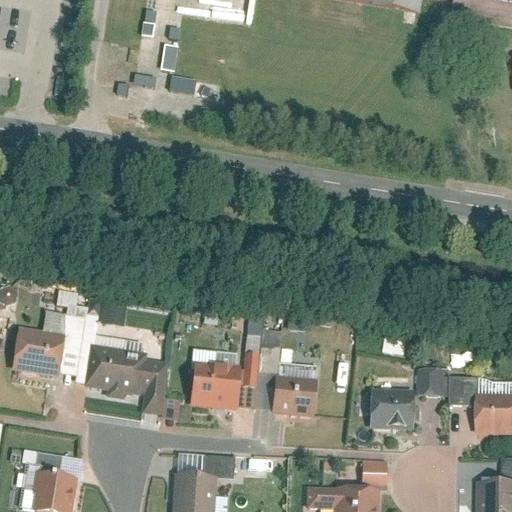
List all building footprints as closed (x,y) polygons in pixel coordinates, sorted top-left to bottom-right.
[(152,0),(148,21),(170,25),(175,0),(152,0)] [(348,0),(421,11),(422,0),(348,0)] [(511,27),(511,0),(455,0),(452,18),(511,27)] [(177,74),(180,50),(168,48),(165,72),(177,74)] [(387,354),(407,356),(409,336),(388,335),(387,354)] [(62,345),(13,337),(8,369),(56,378),(62,345)] [(138,393),(144,394),(142,414),(162,417),(169,365),(165,355),(147,353),(147,355),(91,347),(86,387),(108,390),(107,397),(122,399),(123,394),(137,395),(138,393)] [(193,363),(189,406),(235,411),(239,367),(193,363)] [(452,400),(452,371),(423,370),(423,399),(452,400)] [(276,377),(272,414),(313,419),(317,381),(276,377)] [(368,389),(368,431),(413,431),(413,389),(368,389)] [(511,396),(476,396),(476,435),(511,435),(511,396)] [(34,495),(32,510),(41,511),(69,511),(75,479),(34,473),(31,494),(34,495)] [(174,475),(171,511),(213,511),(215,478),(174,475)] [(476,511),(511,511),(511,485),(477,484),(476,511)] [(334,511),(377,511),(378,489),(305,488),(305,511),(334,511)]
